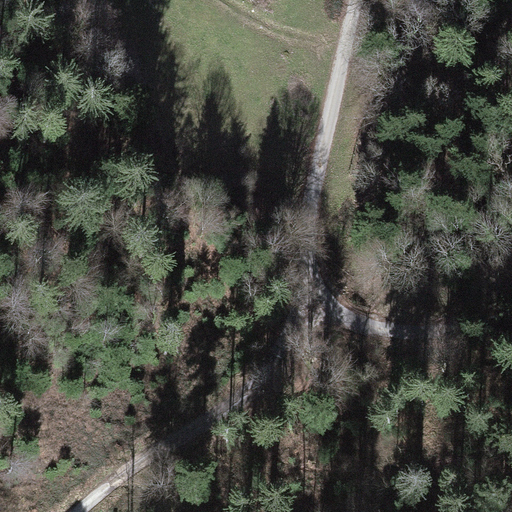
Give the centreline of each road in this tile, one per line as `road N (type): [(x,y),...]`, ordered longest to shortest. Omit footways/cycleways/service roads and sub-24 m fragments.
road 1 (track): [(354,0),(312,184),(304,237),(310,277),(331,308),(370,327),(427,331),(511,316)]
road 2 (track): [(80,511),(149,453),(255,388),(331,308)]
